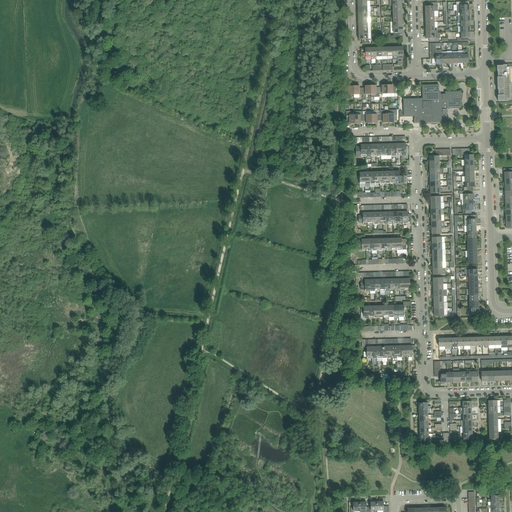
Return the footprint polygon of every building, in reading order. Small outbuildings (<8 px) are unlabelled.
[(457,5),(457,11),(470,10),(469,5),(468,5),(468,2),(456,2),(457,5)] [(426,6),(425,6),(426,12),(434,11),(438,11),(438,3),(426,3),(426,6)] [(403,33),(403,27),(394,27),(394,33),(394,37),(400,37),(400,33),(403,33)] [(470,37),(470,32),(461,32),(462,38),(458,38),(458,41),(469,41),(469,38),(470,37)] [(437,38),(437,33),(426,33),(426,39),(429,39),(430,42),(439,42),(439,38),(437,38)] [(371,59),(371,48),(365,48),(365,51),(361,51),(361,57),(365,57),(365,59),(370,59),(371,59)] [(508,101),(508,99),(510,99),(509,67),(507,67),(507,65),(500,65),(497,65),(497,71),(498,71),(498,77),(497,77),(498,89),(499,95),(498,95),(498,101),(502,101),(508,101)] [(371,94),(371,85),(365,85),(365,88),(362,88),(363,95),(366,95),(371,94)] [(376,85),(371,85),(371,94),(371,97),(374,97),(379,97),(379,94),(379,87),(376,87),(376,85)] [(388,94),(388,85),(382,85),(382,87),(379,87),(379,94),(383,94),(388,94)] [(396,94),(396,87),(393,87),(393,85),(388,85),(388,94),(388,97),(391,97),(391,94),(396,94)] [(404,117),(415,116),(415,124),(447,123),(447,113),(448,113),(448,110),(450,110),(449,108),(461,108),(461,92),(445,92),(445,94),(440,94),(440,92),(439,92),(439,85),(432,85),(422,85),(423,98),(403,99),(404,117)] [(348,88),(345,88),(346,95),(351,95),(354,95),(354,86),(348,86),(348,88)] [(363,95),(362,88),(360,88),(359,86),(354,86),(354,95),(359,95),(363,95)] [(389,123),(388,110),(385,110),(380,110),(380,111),(380,114),(380,121),(383,121),(383,123),(389,123)] [(397,110),(388,110),(389,123),(394,123),(394,120),(397,120),(397,110)] [(355,124),(355,111),(346,112),(346,122),(349,122),(349,124),(355,124)] [(363,111),(355,111),(355,124),(361,124),(360,121),(363,121),(363,114),(363,112),(363,111)] [(372,114),(363,114),(363,121),(366,121),(366,123),(372,123),(372,114)] [(380,121),(380,114),(372,114),(372,123),(377,123),(377,121),(380,121)] [(361,146),(356,146),(356,156),(363,156),(363,154),(366,154),(366,144),(361,144),(361,146)] [(400,171),(395,171),(395,181),(399,181),(399,183),(400,183),(400,184),(404,184),(404,183),(404,176),(400,176),(400,171)] [(475,187),(475,182),(466,182),(466,187),(464,187),(464,191),(473,190),(473,187),(475,187)] [(473,194),(473,190),(464,191),(459,191),(459,194),(460,194),(464,194),(464,199),(473,199),(475,199),(475,195),(473,195),(473,194)] [(476,204),(462,205),(462,210),(466,210),(466,214),(471,213),(471,210),(473,210),(473,207),(476,207),(476,204)] [(408,211),(403,212),(403,223),(404,223),(404,221),(408,221),(408,222),(411,222),(411,214),(408,214),(408,211)] [(363,216),(359,216),(359,223),(363,223),(363,224),(365,224),(365,222),(368,222),(368,212),(363,213),(363,216)] [(473,215),(467,215),(468,226),(476,225),(476,219),(473,219),(473,215)] [(402,238),(397,238),(397,250),(402,250),(406,249),(406,239),(402,239),(402,238)] [(358,239),(358,242),(359,244),(358,244),(358,247),(359,247),(358,249),(358,250),(362,250),(362,249),(366,249),(366,250),(367,250),(367,239),(362,239),(358,239)] [(362,282),(361,282),(361,289),(365,289),(365,291),(367,291),(367,289),(370,289),(370,279),(366,279),(365,279),(362,279),(362,282)] [(369,317),(369,306),(364,306),(364,313),(361,313),(361,317),(364,317),(364,318),(369,317)] [(498,435),(498,432),(489,432),(489,438),(498,438),(498,442),(502,442),(502,435),(498,435)] [(473,439),(472,433),(464,433),(464,439),(462,439),(462,443),(468,443),(468,439),(473,439)] [(499,502),(499,495),(499,491),(493,491),(494,495),(491,495),(491,499),(488,499),(488,502),(492,502),(499,502)] [(377,510),(377,501),(375,501),(375,500),(371,500),(371,507),(369,507),(368,511),(371,511),(372,511),(377,510)] [(389,506),(386,506),(384,506),(383,500),(379,500),(379,501),(377,501),(377,510),(383,510),(383,511),(389,511),(389,506)] [(360,511),(360,502),(353,502),(353,507),(351,507),(351,511),(354,511),(360,511)] [(368,511),(369,507),(366,507),(366,502),(360,502),(360,511),(368,511)]
